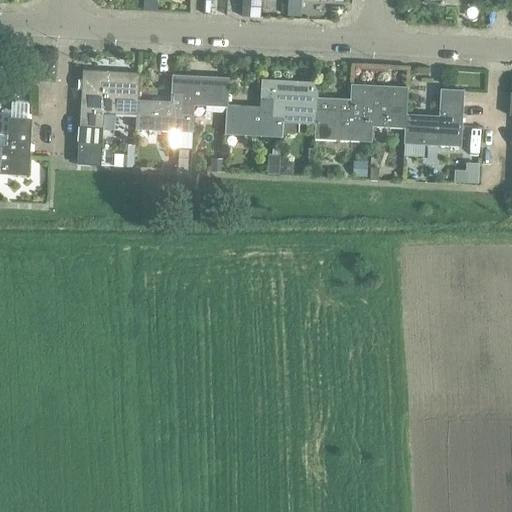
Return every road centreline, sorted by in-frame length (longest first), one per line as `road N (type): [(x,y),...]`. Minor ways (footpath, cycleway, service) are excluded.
road 1 (residential): [(374,40),(64,22)]
road 2 (track): [(408,511),(399,252)]
road 3 (residential): [(511,49),(374,40)]
